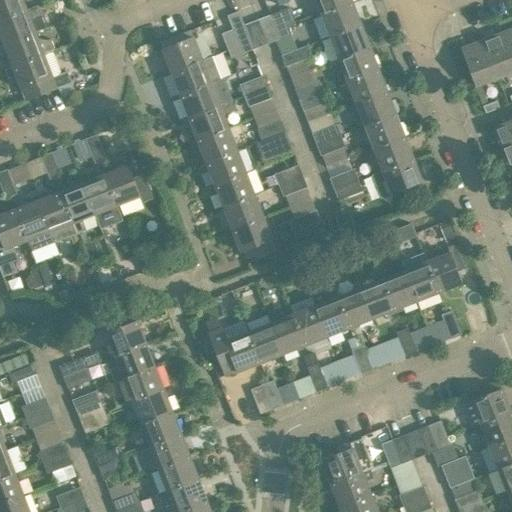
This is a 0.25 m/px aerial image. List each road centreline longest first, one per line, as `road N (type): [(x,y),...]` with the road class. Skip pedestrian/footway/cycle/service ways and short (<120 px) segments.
road 1 (residential): [(401,12),(511,288)]
road 2 (residential): [(0,145),(97,107),(122,28),(178,0)]
road 3 (residential): [(270,511),(287,430),(393,388)]
road 4 (residential): [(261,50),(330,216)]
road 5 (residential): [(102,511),(39,359)]
road 6 (residential): [(393,388),(442,511)]
road 7 (residential): [(393,388),(511,341)]
